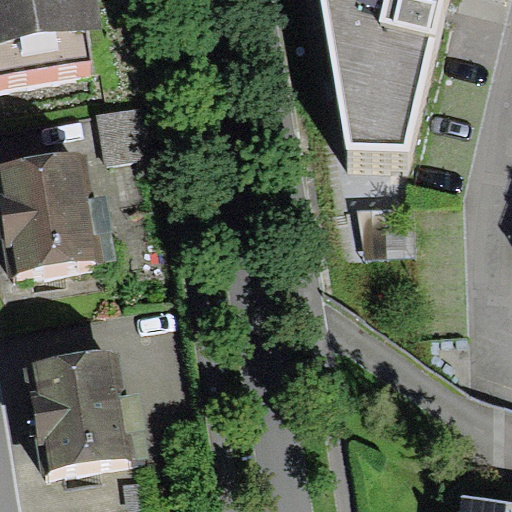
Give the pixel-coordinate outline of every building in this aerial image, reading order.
[(71,0),(0,0),(0,85),(80,76),(71,0)] [(449,0),(308,0),(340,176),(414,179),(449,0)] [(142,109),(98,116),(108,168),(152,161),(142,109)] [(86,154),(0,165),(0,175),(15,286),(101,274),(86,154)] [(113,368),(29,376),(41,494),(125,486),(113,368)]
